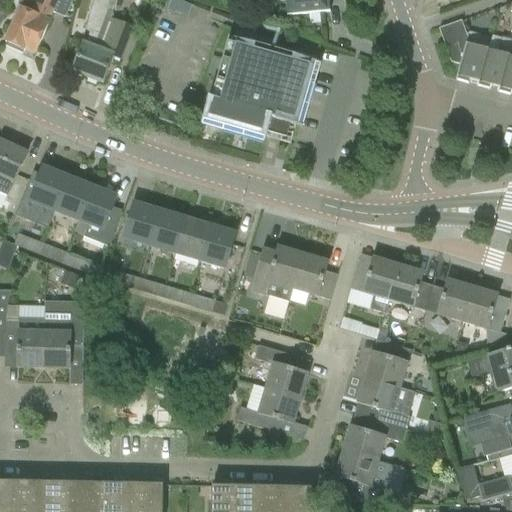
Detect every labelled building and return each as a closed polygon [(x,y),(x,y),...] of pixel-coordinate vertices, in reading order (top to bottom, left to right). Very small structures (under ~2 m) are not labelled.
[(26,48),(36,53),(54,13),(65,18),(72,0),(23,0),(23,1),(21,0),(19,5),(20,6),(19,9),(20,9),(5,43),(8,44),(6,48),(23,55),(26,48)] [(111,19),(116,0),(93,0),(85,32),(91,34),(87,47),(83,46),(73,73),(88,78),(87,80),(98,84),(98,82),(103,84),(113,58),(125,63),(137,29),(111,19)] [(280,0),(280,2),(286,1),(287,17),(330,13),(328,0),(280,0)] [(470,82),(477,84),(486,51),(485,51),(466,45),(467,40),(466,35),(462,22),(439,30),(451,64),(460,67),(456,82),(469,85),(470,82)] [(317,58),(316,58),(316,59),(276,47),(277,42),(236,29),(233,39),(221,81),(217,80),(211,99),(209,98),(202,122),(266,140),(269,129),(283,133),(286,124),(299,127),(317,64),(316,63),(317,58)] [(490,87),(498,89),(510,49),(511,42),(501,39),(491,37),(487,51),(486,51),(477,84),(476,87),(489,91),(490,87)] [(511,41),(511,42),(510,49),(498,89),(497,93),(510,97),(511,93),(511,41)] [(0,193),(7,197),(13,183),(14,184),(27,156),(1,144),(0,145),(0,193)] [(54,214),(68,179),(43,170),(30,202),(31,202),(25,216),(36,220),(42,209),(54,214)] [(78,224),(92,189),(68,179),(54,214),(78,224)] [(85,240),(110,249),(121,215),(111,211),(117,199),(92,189),(78,224),(74,235),(85,240)] [(150,247),(160,213),(134,206),(125,240),(150,247)] [(185,221),(160,213),(150,247),(175,255),(185,221)] [(200,262),(210,228),(185,221),(175,255),(200,262)] [(225,269),(235,236),(210,228),(200,262),(225,269)] [(37,256),(42,244),(18,235),(17,248),(37,256)] [(3,243),(0,251),(14,256),(17,248),(3,243)] [(265,246),(255,280),(251,294),(264,298),(265,297),(289,304),(293,291),(303,257),(278,249),(275,258),(264,255),(266,247),(265,246)] [(66,254),(51,248),(46,259),(62,265),(66,254)] [(66,254),(62,265),(100,280),(104,268),(66,254)] [(250,255),(243,279),(251,281),(258,258),(250,255)] [(293,291),(308,296),(331,303),(338,277),(325,273),(328,264),(303,257),(293,291)] [(388,302),(399,268),(373,260),(371,270),(359,266),(362,258),(361,257),(351,291),(372,298),(370,308),(372,312),(384,315),(388,302)] [(425,314),(433,288),(421,284),(424,275),(399,268),(388,302),(425,314)] [(75,291),(80,278),(65,272),(60,285),(75,291)] [(113,284),(137,291),(140,280),(116,273),(113,284)] [(165,287),(140,280),(137,291),(162,299),(165,287)] [(445,291),(433,288),(425,314),(462,325),(473,290),(448,282),(445,291)] [(190,294),(165,287),(162,299),(187,306),(190,294)] [(507,310),(495,306),(498,297),(473,290),(462,325),(500,336),(507,310)] [(0,335),(6,336),(7,336),(7,323),(8,310),(12,292),(0,291),(0,335)] [(228,306),(190,294),(187,306),(224,317),(228,306)] [(361,334),(364,323),(343,318),(340,328),(361,334)] [(7,336),(6,336),(5,368),(6,368),(6,359),(18,360),(18,369),(45,370),(46,322),(19,321),(19,324),(7,323),(7,336)] [(46,322),(45,370),(70,371),(70,361),(83,361),(84,322),(46,322)] [(151,355),(181,363),(185,344),(156,336),(151,355)] [(411,352),(377,342),(377,343),(385,346),(382,357),(373,354),(365,379),(415,394),(400,390),(411,352)] [(454,359),(466,355),(469,346),(459,343),(456,353),(454,359)] [(266,391),(301,401),(308,376),(298,373),(302,360),(258,348),(255,360),(273,365),(266,391)] [(511,351),(499,355),(489,358),(493,371),(479,375),(486,398),(511,390),(511,351)] [(415,394),(365,379),(358,405),(367,407),(364,419),(355,416),(355,417),(406,432),(410,418),(408,418),(415,394)] [(277,444),(280,436),(289,438),(289,437),(280,435),(284,423),(293,426),(301,401),(266,391),(259,414),(241,408),(236,423),(268,432),(265,441),(277,444)] [(406,432),(355,417),(363,420),(360,431),(351,428),(343,454),(394,469),(395,468),(378,464),(386,439),(402,444),(406,432)] [(487,465),(511,457),(511,422),(511,423),(511,425),(510,425),(511,431),(511,437),(508,439),(504,424),(478,433),(481,443),(487,465)] [(342,493),(332,490),(328,504),(351,507),(353,498),(367,502),(368,501),(384,505),(394,469),(343,454),(336,479),(345,481),(342,493)] [(511,478),(480,487),(474,468),(460,472),(469,502),(481,499),(482,504),(502,499),(504,504),(511,502),(511,478)] [(6,483),(5,511),(24,511),(26,484),(24,484),(24,485),(6,484),(6,483)] [(26,484),(24,511),(44,511),(45,484),(44,484),(44,485),(26,485),(26,484)] [(46,484),(45,484),(44,511),(63,511),(64,485),(63,485),(63,486),(46,485),(46,484)] [(65,485),(64,485),(63,511),(83,511),(84,485),(83,485),(83,486),(65,486),(65,485)] [(85,485),(84,485),(83,511),(102,511),(103,485),(102,485),(102,486),(85,486),(85,485)] [(103,485),(102,511),(121,511),(122,486),(122,487),(105,486),(105,485),(103,485)] [(124,486),(122,486),(121,511),(141,511),(142,486),(141,486),(141,487),(124,487),(124,486)] [(144,486),(142,486),(141,511),(163,511),(163,487),(161,487),(161,488),(144,487),(144,486)] [(197,497),(198,489),(188,488),(188,497),(197,497)] [(211,511),(233,511),(234,488),(232,488),(232,489),(214,489),(214,488),(212,488),(211,511)] [(234,488),(233,511),(252,511),(253,488),(251,488),(251,490),(234,489),(234,488)] [(253,488),(252,511),(271,511),(272,489),(271,489),(271,490),(253,490),(253,489),(253,488)] [(272,489),(271,511),(290,511),(291,489),(290,489),(290,490),(273,490),(273,489),(272,489)] [(293,489),(291,489),(290,511),(311,511),(312,490),(310,490),(310,491),(292,490),(293,489)]
